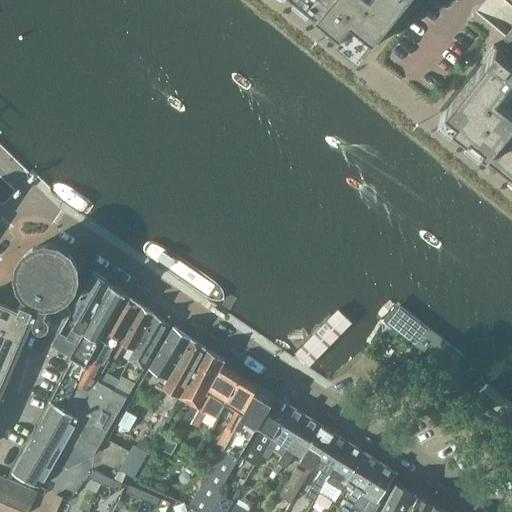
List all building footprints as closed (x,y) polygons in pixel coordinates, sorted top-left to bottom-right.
[(299,0),(364,52),(406,0),(409,3),(411,0),(299,0)] [(505,37),(498,46),(496,48),(493,45),(481,61),(484,63),(447,109),(442,115),(440,118),(457,132),(460,129),(469,137),(484,149),(491,154),(510,170),(511,171),(511,28),(506,36),(505,37)] [(210,278),(130,224),(120,239),(199,293),(210,278)] [(0,388),(30,317),(35,319),(34,324),(36,328),(38,329),(41,330),(43,331),(47,329),(50,326),(50,322),(49,318),(45,315),(50,305),(57,304),(63,301),(69,296),(75,289),(77,280),(78,273),(76,264),(72,258),(68,254),(64,251),(57,247),(48,245),(42,246),(30,251),(27,254),(24,257),(22,260),(20,264),(18,272),(18,277),(20,286),(23,293),(2,309),(0,308),(0,388)] [(53,345),(70,355),(110,283),(94,272),(53,345)] [(66,372),(79,379),(90,360),(126,295),(110,283),(70,355),(69,357),(73,359),(66,372)] [(64,409),(74,415),(77,417),(65,442),(93,457),(127,398),(113,391),(105,386),(100,383),(99,377),(102,371),(110,356),(139,304),(126,295),(90,360),(79,379),(77,384),(77,385),(64,409)] [(133,351),(153,315),(154,314),(141,305),(139,304),(110,356),(119,361),(126,347),(133,351)] [(153,315),(133,351),(127,361),(143,370),(168,326),(153,315)] [(467,370),(411,325),(402,336),(458,381),(467,370)] [(157,357),(157,358),(151,369),(168,379),(190,339),(173,328),(157,357)] [(166,391),(178,398),(204,349),(190,339),(168,379),(154,406),(158,408),(166,391)] [(178,398),(198,410),(223,361),(204,349),(178,398)] [(216,419),(225,404),(241,372),(242,371),(231,365),(226,361),(223,360),(223,361),(198,410),(191,423),(198,427),(206,413),(216,419)] [(511,400),(475,370),(461,387),(511,429),(511,400)] [(105,386),(110,376),(102,371),(99,377),(100,383),(105,386)] [(77,384),(79,379),(66,372),(12,471),(40,486),(65,442),(77,417),(74,415),(64,409),(77,385),(77,384)] [(257,386),(258,383),(241,372),(225,404),(234,410),(224,426),(226,428),(218,441),(219,442),(216,445),(223,449),(224,450),(257,386)] [(121,377),(113,391),(127,398),(128,399),(136,385),(135,385),(137,381),(132,378),(130,382),(121,377)] [(429,385),(423,393),(429,398),(436,389),(429,385)] [(276,398),(257,386),(224,450),(223,449),(188,508),(196,511),(206,511),(207,511),(225,511),(228,509),(214,501),(244,449),(276,398)] [(276,398),(244,449),(250,453),(263,433),(271,438),(291,408),(276,398)] [(306,417),(291,408),(267,446),(282,456),(306,417)] [(129,431),(137,417),(126,411),(119,425),(129,431)] [(322,427),(306,417),(282,456),(278,463),(285,468),(295,453),(303,458),(322,427)] [(322,427),(303,458),(300,463),(307,468),(304,472),(297,468),(279,497),(291,504),(315,465),(334,434),(322,427)] [(349,444),(334,434),(315,465),(322,470),(306,496),(314,501),(331,475),(329,474),(349,444)] [(176,444),(167,439),(161,449),(171,454),(176,444)] [(329,474),(331,475),(342,482),(332,499),(335,501),(365,453),(349,444),(329,474)] [(130,450),(118,473),(134,481),(146,458),(130,450)] [(380,463),(365,453),(346,484),(353,489),(339,511),(349,511),(361,494),(380,463)] [(396,473),(380,463),(361,494),(369,499),(360,511),(375,511),(380,504),(378,503),(396,473)] [(105,477),(95,472),(91,480),(101,485),(105,477)] [(123,485),(105,477),(101,485),(120,493),(123,485)] [(6,478),(0,492),(0,502),(8,505),(17,483),(6,478)] [(8,505),(18,510),(28,488),(17,483),(8,505)] [(408,511),(418,493),(398,483),(383,511),(408,511)] [(146,493),(130,486),(126,495),(143,502),(146,493)] [(28,488),(18,510),(23,511),(29,511),(38,492),(28,488)] [(162,500),(146,493),(143,502),(158,508),(162,500)] [(435,502),(418,493),(408,511),(430,511),(434,504),(435,502)]
